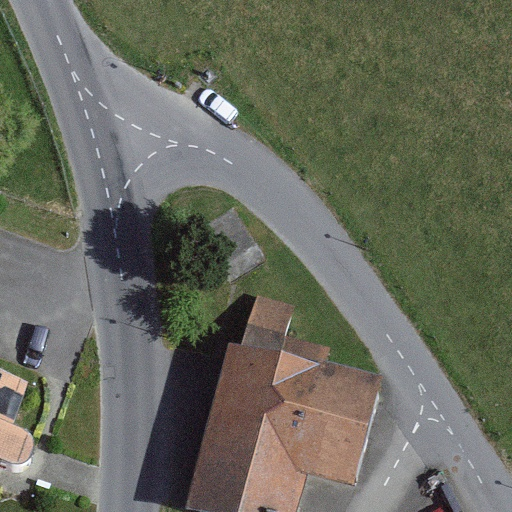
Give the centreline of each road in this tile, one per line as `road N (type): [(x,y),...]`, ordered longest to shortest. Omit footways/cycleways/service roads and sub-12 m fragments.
road 1 (unclassified): [(418,380),(304,214),(245,170),(181,144)]
road 2 (tertiary): [(115,236),(131,401),(126,511)]
road 3 (tertiary): [(69,61),(99,147),(115,236)]
road 4 (unclassified): [(181,144),(107,108),(69,61)]
road 5 (unclassified): [(181,144),(152,154),(130,178),(115,236)]
